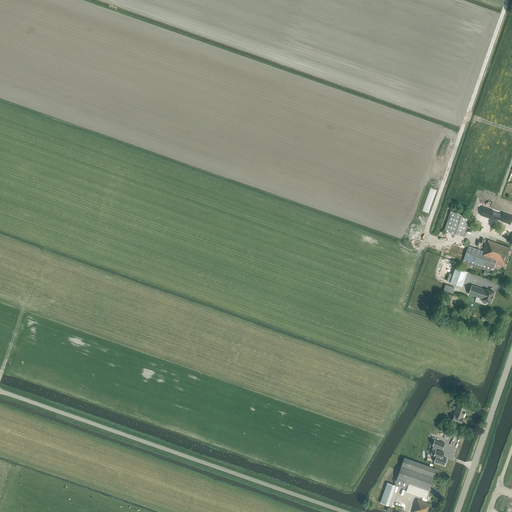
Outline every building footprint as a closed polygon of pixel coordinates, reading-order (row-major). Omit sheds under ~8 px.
[(493,211),(483,207),(480,215),(490,219),(493,211)] [(444,231),(463,237),(470,217),(450,211),(444,231)] [(501,221),(511,224),(511,220),(511,215),(504,213),(501,221)] [(463,262),(493,273),(496,264),(504,266),(505,263),(505,264),(511,249),(488,240),(487,244),(486,244),(483,251),(468,246),(463,262)] [(450,283),(462,287),(467,272),(455,268),(450,283)] [(483,300),(482,302),(483,303),(485,304),(487,303),(487,302),(491,303),(495,292),(485,289),(472,285),(468,294),(482,299),(481,300),(483,300)] [(442,303),(449,305),(452,296),(446,293),(442,303)] [(452,420),(461,424),(463,418),(463,417),(467,407),(458,404),(454,414),(452,420)] [(445,443),(434,440),(432,446),(442,449),(445,443)] [(434,462),(444,465),(447,459),(440,456),(442,452),(436,450),(434,455),(436,455),(434,462)] [(395,485),(407,489),(409,483),(417,487),(429,491),(430,486),(434,477),(436,469),(404,458),(402,465),(395,485)] [(380,503),(388,505),(395,485),(387,483),(380,503)] [(415,494),(426,498),(429,491),(417,487),(415,494)] [(413,511),(428,511),(432,504),(418,500),(413,511)]
